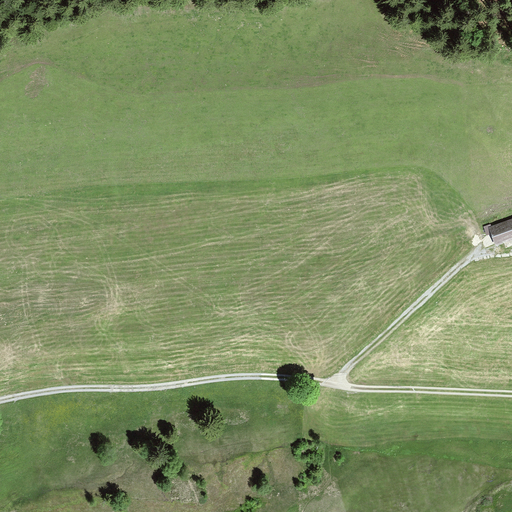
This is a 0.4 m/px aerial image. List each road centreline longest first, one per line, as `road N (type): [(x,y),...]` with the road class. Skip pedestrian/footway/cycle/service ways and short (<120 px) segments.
road 1 (track): [(0,405),(201,375),(511,395)]
road 2 (track): [(329,384),(481,246)]
